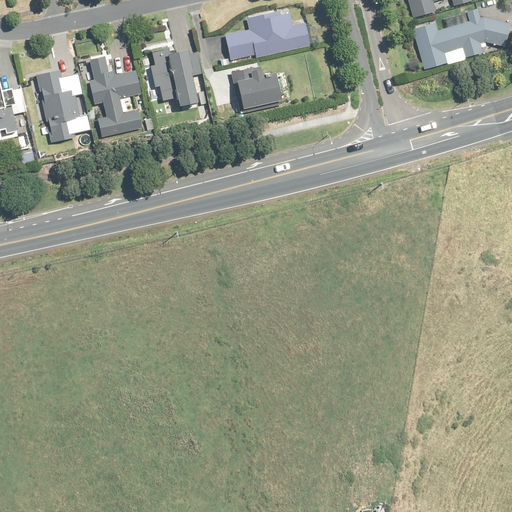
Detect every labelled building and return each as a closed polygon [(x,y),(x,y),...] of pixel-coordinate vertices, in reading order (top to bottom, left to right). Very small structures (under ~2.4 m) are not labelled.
[(408,0),(413,18),(436,12),(434,2),(440,0),(451,0),(453,7),(472,2),(471,0),(408,0)] [(481,45),(486,43),(505,46),(510,24),(486,19),(481,20),(479,9),(467,12),(470,23),(437,31),(435,23),(414,28),(424,70),(484,55),(481,45)] [(312,50),(306,22),(293,25),(290,10),(247,18),(249,31),(226,36),(231,61),(256,56),(257,60),(312,50)] [(198,103),(187,46),(142,54),(152,103),(176,99),(178,107),(198,103)] [(109,76),(106,58),(89,61),(93,80),(90,81),(95,105),(104,103),(107,117),(98,119),(102,138),(143,129),(139,111),(124,114),(120,99),(141,95),(136,70),(109,76)] [(264,80),(261,68),(236,73),(243,109),(282,101),(277,77),(264,80)] [(58,80),(57,72),(37,77),(52,143),(76,138),(75,134),(90,131),(87,115),(80,117),(75,96),(82,95),(78,75),(58,80)] [(0,131),(5,131),(5,135),(17,132),(13,115),(28,112),(23,88),(1,92),(0,86),(0,131)] [(35,165),(33,153),(18,156),(20,168),(35,165)]
